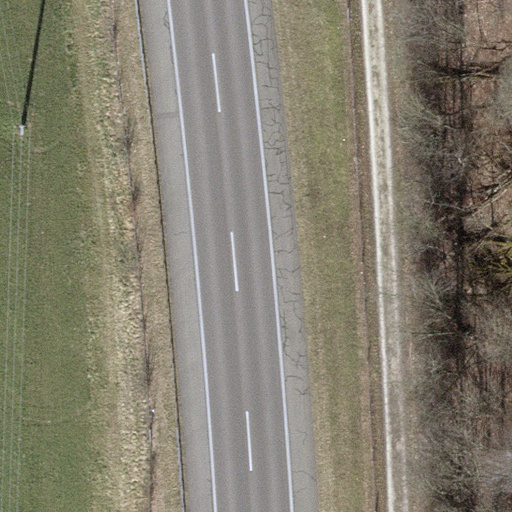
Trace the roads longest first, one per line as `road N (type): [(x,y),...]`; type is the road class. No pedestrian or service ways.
road 1 (trunk): [(208,0),(234,196),(255,511)]
road 2 (track): [(409,511),(367,0)]
road 3 (track): [(113,511),(79,0)]
